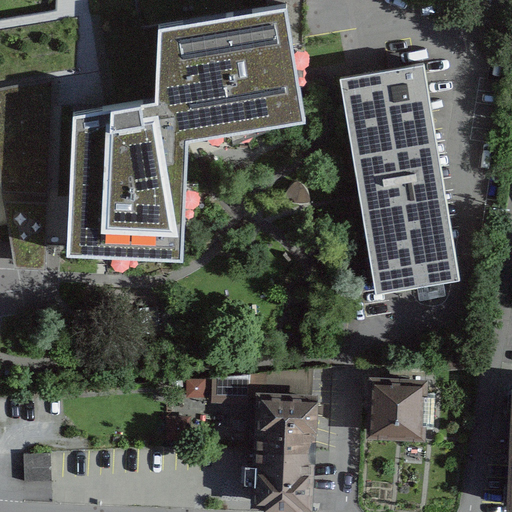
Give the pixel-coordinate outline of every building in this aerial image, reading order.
[(60,240),(67,240),(67,248),(143,250),(179,251),(182,134),(184,134),(232,126),(303,115),(284,0),(279,0),(154,20),(154,24),(141,26),(136,0),(103,0),(74,5),(0,17),(0,221),(5,221),(9,220),(16,261),(44,263),(45,239),(60,240)] [(347,71),(340,72),(358,180),(376,286),(416,279),(452,273),(459,272),(423,58),(347,71)] [(468,353),(432,358),(434,370),(469,365),(468,353)] [(211,376),(211,401),(256,403),(257,386),(312,388),(312,367),(254,372),(211,376)] [(426,434),(426,422),(435,422),(436,388),(427,388),(428,373),(367,371),(365,432),(426,434)] [(312,388),(257,386),(256,403),(255,445),(317,447),(318,388),(312,388)] [(317,447),(255,445),(254,479),(245,479),(245,499),(253,499),(253,505),(315,506),(317,447)] [(50,451),(23,452),(25,480),(51,479),(50,451)]
